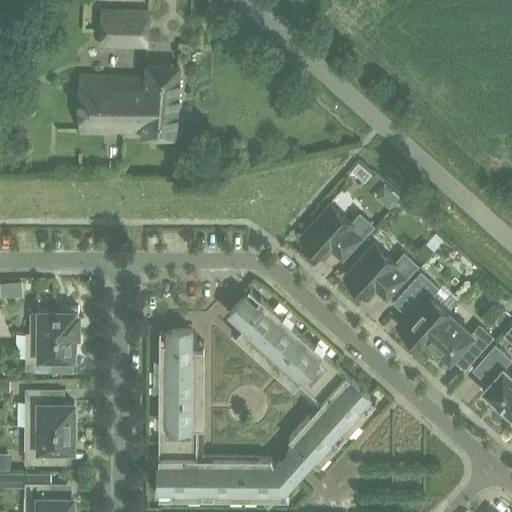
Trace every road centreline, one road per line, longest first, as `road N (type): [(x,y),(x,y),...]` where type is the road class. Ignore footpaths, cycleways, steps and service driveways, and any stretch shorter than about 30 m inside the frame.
road 1 (residential): [(120,260),(207,259),(273,269),(493,467)]
road 2 (unclassified): [(511,239),(241,0)]
road 3 (residential): [(124,511),(120,260)]
road 4 (residential): [(0,261),(120,260)]
